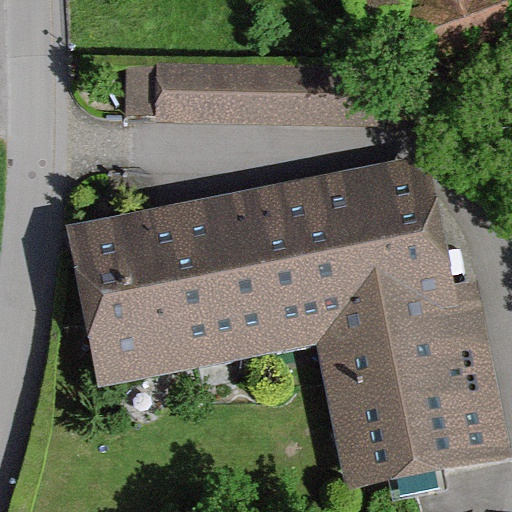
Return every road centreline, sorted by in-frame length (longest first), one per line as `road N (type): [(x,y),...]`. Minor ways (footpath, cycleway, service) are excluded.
road 1 (unknown): [(57,153),(343,139),(401,147),(485,199),(511,266)]
road 2 (residential): [(33,0),(35,246),(0,435)]
